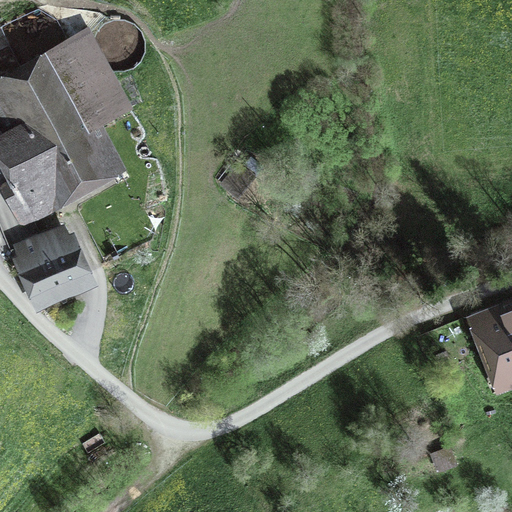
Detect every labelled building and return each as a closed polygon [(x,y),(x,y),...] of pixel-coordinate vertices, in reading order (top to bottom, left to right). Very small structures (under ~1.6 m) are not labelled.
[(51,208),(46,197),(107,165),(88,130),(130,108),(90,32),(0,82),(0,127),(5,136),(0,138),(0,153),(14,179),(3,185),(23,222),(51,208)] [(254,175),(238,162),(222,182),(238,195),(254,175)] [(63,227),(12,250),(34,299),(85,277),(63,227)] [(511,309),(481,321),(504,380),(511,377),(511,309)] [(432,453),(438,468),(455,462),(449,447),(432,453)]
